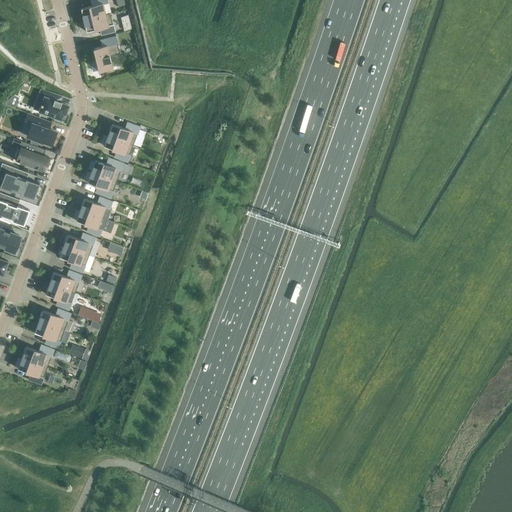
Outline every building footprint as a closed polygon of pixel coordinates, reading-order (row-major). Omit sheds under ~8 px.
[(92,0),(94,5),(81,8),(83,20),(110,13),(109,13),(105,14),(103,4),(107,3),(106,0),(92,0)] [(112,24),(110,13),(83,20),(86,31),(100,28),(101,35),(115,31),(113,24),(112,24)] [(91,61),(93,71),(99,69),(99,70),(112,67),(110,56),(119,53),(117,43),(118,43),(116,36),(102,39),(104,46),(94,48),(96,59),(91,61)] [(41,106),(39,111),(61,119),(63,113),(65,114),(68,105),(61,103),(61,102),(60,101),(60,102),(58,101),(56,100),(58,95),(41,88),(38,97),(44,99),(42,103),(41,103),(40,105),(41,106)] [(51,122),(52,122),(27,112),(24,121),(31,123),(27,135),(51,144),(56,132),(48,129),(50,125),(46,123),(47,121),(51,122)] [(125,128),(112,123),(108,135),(133,144),(137,134),(140,127),(127,122),(125,128)] [(116,151),(114,157),(127,162),(130,155),(129,154),(133,144),(108,135),(107,136),(104,135),(101,142),(104,144),(104,146),(116,151)] [(49,157),(43,155),(45,149),(14,137),(11,144),(16,145),(21,148),(20,152),(19,152),(18,154),(19,154),(17,160),(29,164),(32,166),(44,170),(49,157)] [(91,171),(116,180),(120,170),(121,170),(123,163),(110,158),(108,165),(95,160),(94,162),(91,160),(88,168),(92,169),(91,171)] [(0,185),(34,198),(39,183),(26,178),(28,173),(2,163),(0,167),(0,185)] [(116,180),(91,171),(90,172),(87,171),(84,179),(88,180),(87,182),(100,187),(97,193),(110,198),(113,191),(112,191),(116,180)] [(0,215),(24,224),(29,209),(18,205),(20,199),(0,192),(0,215)] [(80,209),(105,218),(101,217),(105,206),(110,208),(112,201),(99,196),(97,203),(84,198),(80,209)] [(77,218),(76,220),(89,225),(86,231),(99,236),(102,229),(101,229),(105,218),(80,209),(79,211),(76,209),(73,217),(77,218)] [(9,232),(11,227),(12,227),(0,221),(0,245),(14,251),(20,236),(9,232)] [(67,234),(63,245),(88,255),(92,244),(93,244),(95,237),(83,233),(80,239),(67,234)] [(111,241),(108,248),(121,254),(124,247),(111,241)] [(82,272),(85,265),(88,255),(63,245),(59,256),(72,261),(70,268),(82,272)] [(53,271),(49,283),(75,292),(79,281),(79,282),(82,275),(69,270),(66,276),(53,271)] [(109,273),(107,279),(115,282),(117,276),(109,273)] [(113,292),(115,284),(100,280),(97,288),(113,292)] [(70,291),(74,292),(75,292),(49,283),(45,294),(58,299),(56,305),(69,310),(71,303),(67,301),(70,291)] [(98,327),(103,312),(81,304),(78,314),(93,319),(91,325),(98,327)] [(42,310),(38,321),(63,330),(64,330),(68,332),(72,321),(68,320),(71,313),(58,308),(55,315),(42,310)] [(60,341),(63,330),(38,321),(34,332),(47,337),(45,343),(57,348),(60,341)] [(26,346),(22,357),(47,366),(51,356),(54,349),(41,344),(39,351),(26,346)] [(54,356),(69,360),(71,353),(56,350),(54,356)] [(85,350),(81,358),(87,360),(90,352),(85,350)] [(43,377),(47,366),(22,357),(21,359),(18,357),(15,365),(18,367),(17,368),(30,373),(28,379),(41,384),(43,377)]
